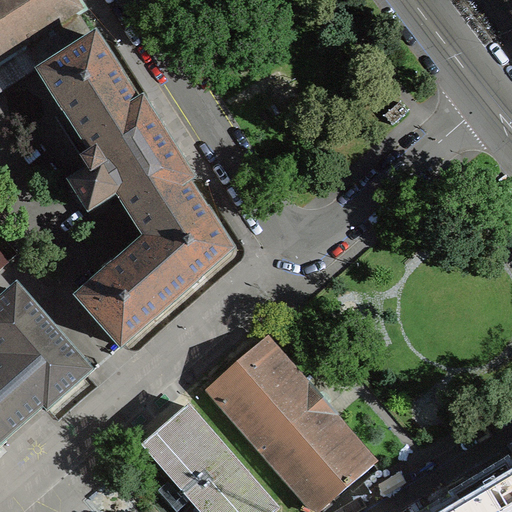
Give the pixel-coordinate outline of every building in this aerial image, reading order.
[(117,76),(118,76),(95,40),(92,41),(76,16),(84,11),(77,0),(0,0),(0,63),(26,47),(43,73),(41,74),(63,110),(65,109),(94,155),(84,162),(90,172),(71,184),(89,213),(119,194),(148,240),(112,272),(111,271),(79,299),(121,347),(125,344),(124,342),(154,316),(155,317),(195,282),(194,281),(225,254),(226,255),(230,252),(207,216),(206,217),(186,185),(191,182),(166,143),(142,105),(137,108),(117,76)] [(511,0),(503,0),(511,15),(511,0)] [(410,110),(402,101),(386,115),(394,124),(410,110)] [(47,410),(89,374),(17,291),(0,305),(0,444),(43,406),(47,410)] [(268,338),(207,391),(313,511),(318,511),(376,462),(322,400),(268,338)] [(280,511),(285,508),(191,402),(143,445),(203,511),(280,511)] [(511,511),(511,471),(486,487),(443,511),(511,511)]
